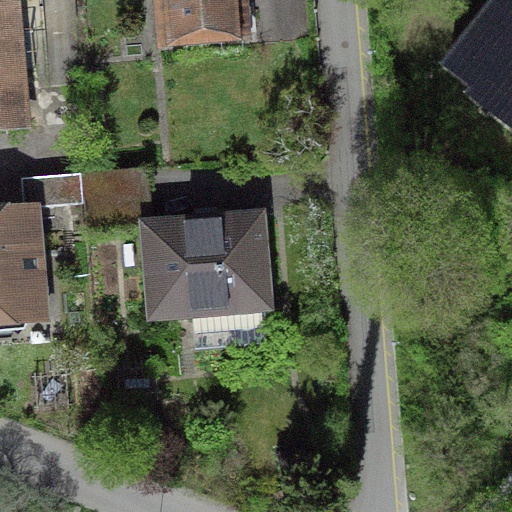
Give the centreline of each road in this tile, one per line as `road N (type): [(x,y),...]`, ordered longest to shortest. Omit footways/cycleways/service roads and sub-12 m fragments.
road 1 (residential): [(342,0),(383,511)]
road 2 (residential): [(155,511),(0,451)]
